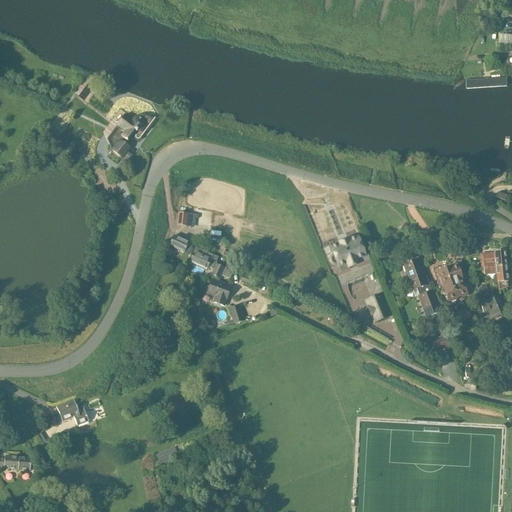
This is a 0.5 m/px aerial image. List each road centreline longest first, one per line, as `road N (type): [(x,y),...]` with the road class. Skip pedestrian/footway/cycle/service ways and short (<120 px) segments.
road 1 (unclassified): [(511,229),(216,149),(174,152),(149,184),(133,260),(101,334),(59,366),(0,371)]
road 2 (residential): [(360,340),(471,393),(511,401)]
